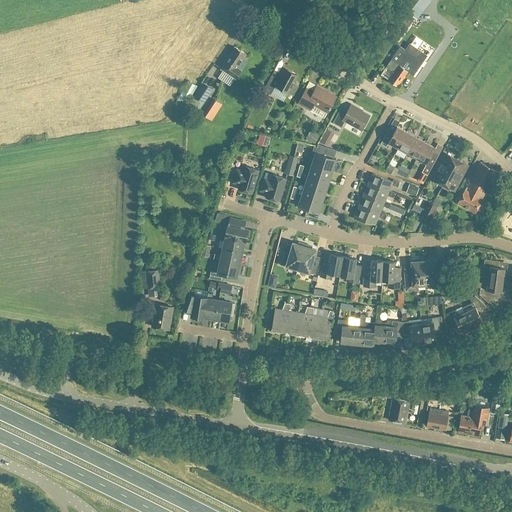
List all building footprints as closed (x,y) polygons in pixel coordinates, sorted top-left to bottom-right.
[(340,14),(349,6),(343,0),(342,0),(332,10),(329,7),(325,10),(338,24),(344,18),(340,14)] [(404,32),(428,1),(426,0),(406,0),(390,21),(404,32)] [(428,35),(423,48),(432,51),(437,39),(428,35)] [(414,75),(427,55),(410,43),(397,62),(408,70),(409,71),(414,75)] [(237,67),(246,54),(235,46),(229,55),(228,54),(219,67),(236,78),(241,70),(237,67)] [(398,87),(409,71),(408,70),(397,62),(391,57),(379,74),(398,87)] [(293,83),(298,75),(285,67),(278,80),(271,76),(263,90),(271,94),(276,85),(293,95),(298,86),(293,83)] [(313,67),(307,77),(315,81),(321,71),(313,67)] [(183,108),(197,85),(188,80),(175,103),(183,108)] [(204,103),(213,90),(203,83),(189,105),(198,111),(204,103)] [(328,112),(337,96),(317,85),(313,91),(306,87),(298,102),(311,109),(313,104),(328,112)] [(260,94),(256,101),(263,105),(267,97),(260,94)] [(211,104),(204,115),(212,120),(219,109),(211,104)] [(370,115),(359,109),(359,108),(351,104),(347,112),(340,108),(333,122),(341,127),(345,121),(362,130),(370,115)] [(397,147),(406,131),(397,126),(394,131),(389,128),(380,143),(386,146),(388,142),(397,147)] [(286,136),(289,130),(283,127),(280,133),(286,136)] [(327,145),(333,133),(326,129),(319,141),(327,145)] [(312,131),(307,139),(315,143),(319,135),(312,131)] [(408,153),(416,137),(406,131),(397,147),(408,153)] [(257,143),(268,147),(271,137),(260,134),(257,143)] [(417,158),(425,142),(416,137),(408,153),(417,158)] [(430,170),(438,155),(433,152),(435,147),(425,142),(417,158),(426,163),(424,167),(417,181),(423,183),(430,170)] [(332,169),(336,158),(324,154),(327,147),(318,144),(317,147),(314,146),(312,151),(316,153),(313,163),(332,169)] [(443,184),(457,159),(446,153),(432,179),(443,184)] [(293,176),(298,159),(292,157),(286,174),(293,176)] [(454,190),(468,165),(457,159),(443,184),(454,190)] [(482,199),(497,171),(481,162),(466,190),(465,189),(457,203),(475,213),(483,199),(482,199)] [(329,180),(332,169),(313,163),(309,174),(329,180)] [(399,169),(395,166),(389,163),(385,170),(395,176),(399,169)] [(401,165),(399,169),(397,173),(406,178),(410,169),(401,165)] [(252,193),(259,170),(245,166),(244,171),(237,169),(233,182),(240,184),(239,189),(252,193)] [(389,190),(392,184),(398,187),(400,182),(393,179),(392,181),(373,173),(368,184),(394,195),(395,192),(389,190)] [(279,201),(286,178),(273,174),(271,180),(264,178),(261,190),(267,192),(266,197),(279,201)] [(325,191),(329,180),(309,174),(306,184),(325,191)] [(322,201),(325,191),(306,184),(302,195),(322,201)] [(385,201),(387,195),(393,197),(394,195),(368,184),(364,196),(389,206),(391,203),(385,201)] [(413,185),(410,193),(416,196),(419,187),(413,185)] [(318,213),(322,201),(302,195),(299,206),(318,213)] [(380,211),(383,205),(389,208),(389,206),(364,196),(359,207),(385,218),(386,214),(380,211)] [(417,198),(415,204),(421,206),(423,200),(417,198)] [(433,215),(437,206),(440,201),(436,199),(433,204),(429,213),(424,222),(429,224),(434,216),(433,215)] [(429,213),(433,204),(428,201),(424,210),(429,213)] [(375,224),(378,216),(384,218),(385,218),(359,207),(354,219),(375,224)] [(218,213),(215,221),(221,223),(223,214),(218,213)] [(228,224),(225,237),(244,241),(245,242),(248,229),(243,228),(245,220),(231,217),(229,224),(228,224)] [(223,248),(242,252),(244,241),(225,237),(223,248)] [(298,269),(306,243),(305,243),(305,244),(299,242),(298,244),(293,243),(290,253),(284,251),(281,264),(298,269)] [(313,260),(316,250),(311,248),(312,246),(306,244),(306,243),(298,269),(315,274),(319,262),(313,260)] [(201,254),(208,256),(210,246),(203,244),(201,254)] [(221,260),(239,264),(242,252),(223,248),(222,255),(216,253),(215,258),(221,260)] [(340,275),(343,256),(341,255),(339,253),(335,253),(334,254),(331,253),(330,256),(330,259),(323,258),(320,276),(332,278),(333,273),(340,275)] [(359,283),(362,265),(355,264),(356,258),(353,258),(352,256),(348,255),(346,256),(343,256),(340,275),(347,276),(346,281),(359,283)] [(446,287),(444,270),(444,266),(437,267),(437,260),(434,260),(434,258),(426,259),(426,260),(423,261),(425,284),(433,284),(434,288),(446,287)] [(425,284),(423,261),(422,261),(422,259),(414,260),(414,261),(412,261),(412,268),(405,269),(406,289),(417,289),(417,285),(425,284)] [(506,280),(507,268),(499,267),(500,261),(485,259),(484,266),(485,266),(484,276),(484,277),(506,280)] [(223,273),(225,274),(236,276),(239,264),(221,260),(218,272),(211,271),(209,278),(221,280),(223,273)] [(382,280),(383,261),(372,260),(371,266),(365,265),(363,286),(375,286),(376,280),(382,280)] [(400,288),(401,268),(394,267),(395,261),(383,261),(382,280),(382,283),(388,283),(388,287),(400,288)] [(160,286),(158,270),(146,271),(148,287),(160,286)] [(504,292),(506,280),(484,277),(484,276),(480,276),(478,287),(481,287),(480,294),(494,296),(495,290),(504,292)] [(232,285),(218,282),(217,290),(230,293),(232,285)] [(174,283),(174,296),(187,295),(186,283),(174,283)] [(144,284),(140,284),(141,290),(144,290),(146,299),(150,298),(148,288),(145,289),(144,284)] [(216,318),(219,300),(212,299),(213,293),(209,292),(208,298),(207,298),(204,316),(205,317),(216,318)] [(205,317),(204,316),(207,298),(194,296),(189,295),(184,309),(192,310),(191,315),(204,318),(205,317)] [(447,295),(434,296),(434,304),(444,303),(447,295)] [(483,322),(479,314),(490,309),(475,295),(470,298),(472,302),(463,306),(465,311),(473,327),(483,322)] [(232,302),(219,300),(216,318),(228,321),(229,315),(233,315),(235,303),(231,303),(232,302)] [(283,332),(288,303),(285,302),(282,309),(275,308),(271,330),(283,332)] [(294,334),(298,312),(291,310),(291,303),(288,303),(283,332),(294,334)] [(169,329),(173,307),(156,304),(152,326),(169,329)] [(306,335),(310,307),(307,306),(305,313),(298,312),(294,334),(306,335)] [(317,337),(321,315),(314,314),(314,307),(310,307),(306,335),(317,337)] [(328,339),(333,310),(330,310),(328,317),(321,315),(317,337),(328,339)] [(473,327),(465,311),(455,316),(453,310),(446,314),(452,327),(458,324),(462,332),(473,327)] [(363,344),(365,317),(360,316),(359,327),(354,326),(352,343),(363,344)] [(434,330),(440,329),(438,316),(428,318),(428,322),(421,323),(424,342),(436,341),(434,330)] [(373,345),(375,329),(375,323),(365,322),(366,317),(365,317),(363,344),(373,345)] [(352,343),(354,326),(348,326),(349,320),(343,319),(341,342),(352,343)] [(384,345),(386,326),(381,325),(381,319),(376,319),(375,323),(375,329),(373,345),(384,346),(384,345)] [(424,342),(421,323),(414,324),(414,319),(402,321),(404,334),(411,333),(412,344),(424,342)] [(395,347),(398,321),(392,320),(392,326),(386,326),(384,345),(385,345),(385,346),(395,347)] [(469,396),(471,384),(463,383),(461,395),(469,396)] [(390,397),(391,390),(374,387),(373,394),(390,397)] [(439,400),(441,389),(431,387),(429,398),(439,400)] [(494,395),(490,412),(498,413),(501,396),(494,395)] [(406,423),(410,400),(392,397),(388,419),(406,423)] [(486,425),(489,412),(490,407),(474,404),(473,410),(468,434),(479,436),(481,424),(486,425)] [(445,430),(448,411),(429,408),(426,427),(445,430)] [(468,434),(473,410),(468,409),(467,415),(461,414),(458,432),(468,434)] [(500,413),(497,430),(506,431),(509,414),(500,413)]
